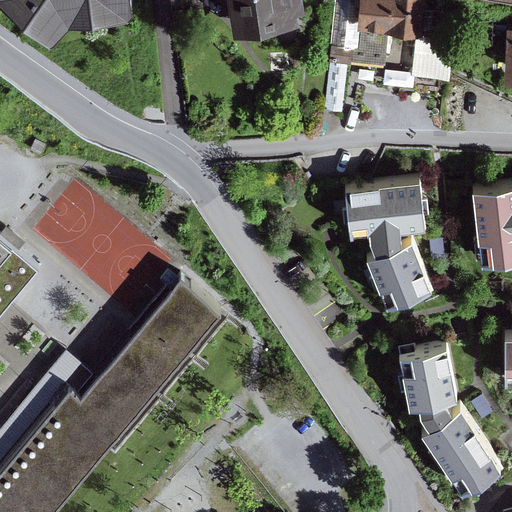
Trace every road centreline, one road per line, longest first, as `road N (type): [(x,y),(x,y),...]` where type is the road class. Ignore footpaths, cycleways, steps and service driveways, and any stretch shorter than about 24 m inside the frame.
road 1 (tertiary): [(175,160),(213,199),(396,483),(405,511)]
road 2 (residential): [(175,160),(406,136),(511,141)]
road 3 (tertiary): [(0,50),(112,133),(175,160)]
road 4 (residential): [(175,160),(179,128),(164,0)]
